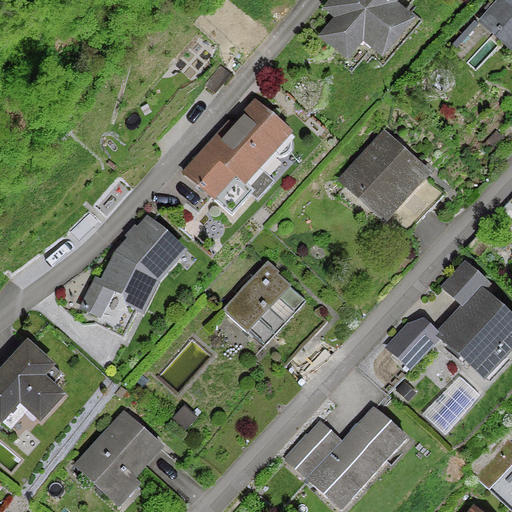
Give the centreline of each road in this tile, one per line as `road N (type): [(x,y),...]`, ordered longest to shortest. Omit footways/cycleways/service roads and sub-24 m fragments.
road 1 (residential): [(511,178),(202,511)]
road 2 (residential): [(0,326),(89,249),(312,0)]
